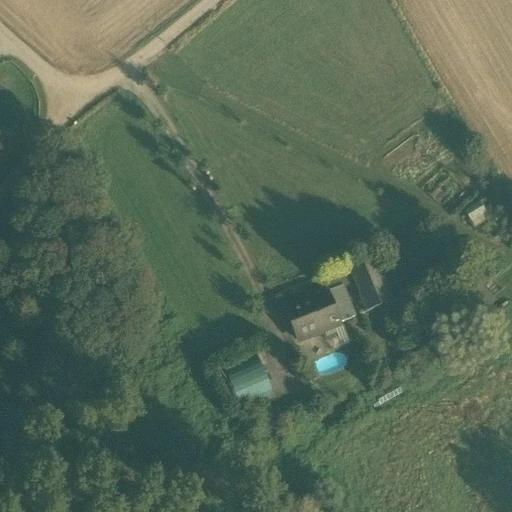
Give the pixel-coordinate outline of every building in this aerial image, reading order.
[(464,213),(470,224),(486,215),(479,204),(464,213)] [(374,258),(347,269),(353,284),(365,313),(365,315),(377,310),(392,304),(389,298),(374,258)] [(343,288),(353,284),(347,269),(320,280),(326,295),(343,288)] [(482,284),(458,304),(468,317),(473,322),(497,303),(482,284)] [(338,325),(341,324),(355,318),(343,288),(326,295),(338,325)] [(410,317),(418,327),(452,299),(444,289),(410,317)] [(403,292),(389,298),(392,304),(399,321),(413,307),(403,292)] [(323,331),(338,325),(326,295),(311,301),(323,331)] [(458,304),(453,299),(418,327),(433,346),(468,317),(458,304)] [(322,332),(323,331),(311,301),(286,312),(298,342),(322,332)] [(399,321),(392,304),(377,310),(387,333),(399,321)] [(323,331),(322,332),(330,353),(349,345),(341,324),(338,325),(323,331)] [(224,377),(239,411),(272,396),(257,362),(224,377)]
